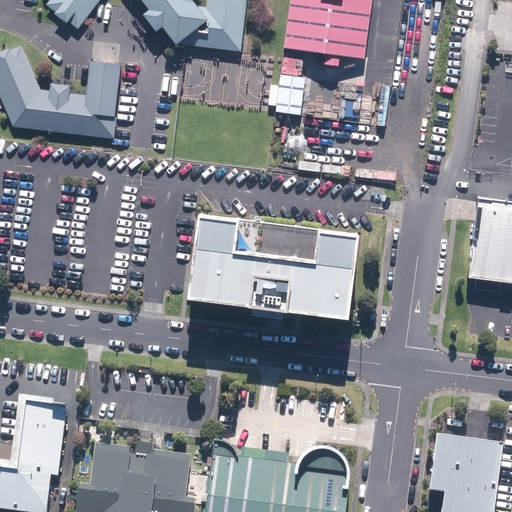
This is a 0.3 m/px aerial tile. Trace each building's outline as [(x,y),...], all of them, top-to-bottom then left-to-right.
[(67,22),(77,29),(98,0),(47,0),(44,5),(54,12),(53,14),(66,23),(67,22)] [(204,0),(204,6),(196,5),(192,0),(140,0),(149,10),(142,14),(156,32),(162,27),(176,45),(178,43),(187,46),(238,52),(240,36),(240,35),(246,0),(204,0)] [(373,0),(291,0),(284,53),(366,62),(373,0)] [(0,55),(0,93),(15,127),(116,139),(124,65),(118,64),(120,44),(94,41),(91,66),(89,82),(88,96),(72,93),(72,86),(52,84),(51,91),(42,90),(23,46),(0,55)] [(281,74),(276,112),(302,115),(306,77),(281,74)] [(511,203),(478,199),(468,276),(511,282),(511,203)] [(200,208),(189,294),(352,313),(362,227),(319,222),(315,255),(240,246),(244,213),(200,208)] [(0,511),(51,511),(65,415),(14,407),(6,468),(0,466),(0,511)] [(188,511),(198,449),(84,432),(71,511),(188,511)] [(494,511),(504,448),(438,439),(430,493),(444,495),(442,511),(494,511)] [(341,511),(347,472),(208,451),(199,511),(341,511)]
